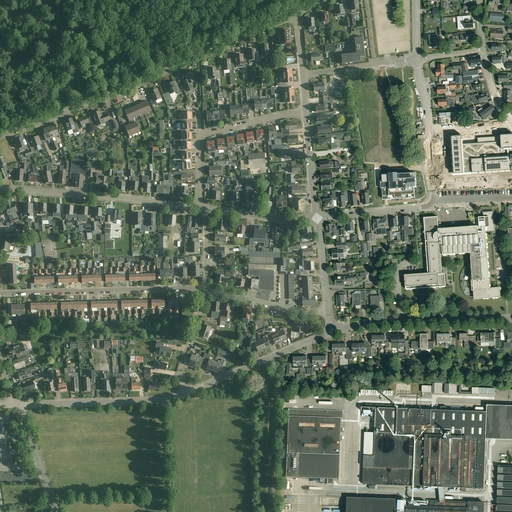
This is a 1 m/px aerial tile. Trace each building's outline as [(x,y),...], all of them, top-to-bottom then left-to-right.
[(352,0),(350,0),(350,1),(349,1),(350,11),(351,10),(352,13),(354,12),(354,14),(359,13),(357,0),(353,1),(352,0)] [(338,5),(337,5),(336,6),(335,6),(336,11),(336,12),(336,13),(337,14),(337,17),(345,15),(344,13),(344,10),(343,10),(342,5),(339,6),(338,5)] [(321,13),(322,18),(320,18),(321,22),(323,22),(324,25),(328,24),(328,22),(329,21),(328,12),(321,13)] [(457,17),(458,22),(461,22),(461,29),(474,28),(474,24),(473,24),(473,22),(473,20),(470,20),(470,16),(457,17)] [(490,38),(502,38),(503,30),(497,29),(497,30),(491,30),(490,38)] [(280,45),(291,43),(290,34),(289,34),(289,30),(286,30),(285,30),(283,30),(282,30),(278,31),(278,32),(278,33),(278,34),(279,35),(280,45)] [(430,47),(432,47),(433,47),(434,47),(435,47),(436,47),(438,46),(438,42),(439,41),(438,38),(437,34),(431,35),(432,39),(431,39),(432,42),(429,42),(430,47)] [(361,61),(360,56),(365,56),(363,36),(353,37),(354,52),(340,54),(341,64),(361,61)] [(260,45),(261,55),(269,55),(268,44),(260,45)] [(492,45),(492,48),(492,50),(496,50),(496,51),(500,51),(500,55),(505,55),(505,51),(503,51),(503,45),(501,45),(501,44),(492,44),(492,45)] [(249,60),(255,60),(255,63),(259,62),(259,56),(256,57),(255,49),(248,50),(249,60)] [(243,66),(244,66),(243,54),(235,55),(236,68),(243,67),(243,66)] [(480,56),(468,58),(469,63),(470,63),(471,67),(476,67),(475,64),(481,63),(480,56)] [(231,70),(230,59),(223,60),(223,71),(231,70)] [(461,63),(452,64),(453,70),(460,69),(460,75),(462,75),(461,63)] [(438,68),(438,70),(440,70),(440,73),(444,72),(445,75),(448,75),(452,75),(451,72),(448,73),(447,70),(444,71),(444,65),(441,65),(440,64),(439,65),(438,65),(437,65),(438,68)] [(284,70),(284,66),(276,67),(276,71),(279,70),(280,77),(282,77),(292,76),(292,69),(284,70)] [(215,88),(217,87),(218,93),(221,93),(220,81),(217,81),(217,79),(220,78),(219,72),(218,72),(216,72),(215,67),(209,68),(210,77),(212,76),(213,79),(215,79),(215,84),(215,88)] [(453,75),(452,75),(448,75),(445,75),(444,72),(440,73),(440,70),(438,70),(436,70),(436,76),(443,76),(443,79),(453,78),(453,75)] [(478,70),(463,72),(464,81),(468,80),(469,80),(475,79),(479,79),(478,70)] [(195,81),(191,72),(184,75),(186,81),(184,83),(189,95),(193,93),(191,90),(193,89),(191,83),(195,81)] [(498,76),(499,82),(508,82),(508,79),(511,78),(511,72),(507,73),(507,76),(498,76)] [(278,87),(286,86),(286,83),(293,82),(292,76),(282,77),(280,77),(279,77),(280,83),(277,83),(278,87)] [(470,85),(471,88),(472,91),(475,91),(475,90),(478,89),(482,88),(481,81),(476,83),(475,79),(469,80),(468,80),(469,86),(470,85)] [(323,81),(323,83),(318,83),(318,84),(314,84),(314,85),(313,86),(313,87),(314,87),(314,91),(320,91),(320,92),(323,92),(323,96),(327,96),(327,92),(333,92),(333,89),(335,89),(338,89),(338,81),(329,82),(329,83),(326,83),(326,80),(323,81)] [(169,87),(172,94),(176,92),(177,95),(180,93),(175,81),(168,84),(169,86),(168,86),(169,87)] [(284,90),(284,96),(294,95),(293,89),(286,89),(286,86),(278,87),(278,90),(284,90)] [(445,86),(437,87),(438,94),(446,93),(446,96),(450,96),(455,96),(455,92),(451,92),(449,92),(448,87),(445,87),(445,86)] [(161,98),(157,89),(150,92),(153,99),(150,101),(153,107),(158,105),(156,100),(161,98)] [(163,95),(167,104),(174,104),(169,92),(163,95)] [(473,102),(476,101),(477,103),(480,102),(480,103),(488,100),(485,94),(478,96),(478,97),(475,98),(475,97),(472,98),(473,102)] [(257,109),(260,109),(261,111),(260,100),(260,99),(258,99),(258,97),(254,97),(251,97),(251,101),(254,101),(255,111),(257,111),(257,109)] [(438,100),(438,106),(446,106),(447,107),(449,107),(454,107),(454,101),(449,101),(449,100),(446,100),(446,99),(438,100)] [(129,137),(140,132),(134,118),(151,111),(147,101),(125,111),(130,124),(125,127),(129,137)] [(327,107),(330,107),(329,104),(332,104),(332,101),(329,101),(329,102),(323,102),(324,104),(315,105),(316,112),(324,111),(324,110),(327,110),(327,107)] [(491,105),(483,110),(479,113),(484,120),(488,117),(495,111),(491,105)] [(192,112),(186,113),(186,109),(174,110),(174,114),(182,113),(182,120),(186,120),(192,119),(192,112)] [(100,111),(92,114),(97,126),(105,123),(104,122),(110,120),(107,113),(102,115),(100,111)] [(95,130),(92,124),(90,125),(86,116),(79,119),(81,125),(86,124),(89,132),(95,130)] [(73,134),(79,132),(77,124),(74,125),(72,119),(65,121),(68,131),(72,129),(73,134)] [(182,123),(182,130),(185,130),(192,129),(191,122),(186,123),(186,120),(182,120),(176,120),(176,124),(182,123)] [(292,130),(292,129),(297,129),(296,123),(288,124),(285,124),(285,130),(281,130),(281,134),(289,134),(288,131),(292,130)] [(499,134),(499,131),(505,130),(504,123),(489,126),(491,136),(499,134)] [(317,132),(318,133),(318,134),(326,133),(330,133),(330,125),(321,126),(321,127),(317,127),(318,130),(317,131),(317,132)] [(54,126),(49,128),(48,128),(50,133),(52,138),(59,135),(57,130),(55,131),(54,126)] [(52,138),(50,133),(48,128),(49,128),(48,127),(42,130),(46,139),(51,137),(51,138),(52,138)] [(275,127),(268,127),(269,137),(274,137),(275,140),(274,140),(274,145),(278,145),(281,145),(281,139),(282,139),(281,137),(281,134),(281,132),(276,132),(275,127)] [(185,140),(192,139),(191,133),(186,133),(185,130),(182,130),(176,130),(176,134),(181,134),(182,140),(185,140)] [(247,142),(253,142),(254,148),(257,147),(257,140),(256,138),(253,138),(253,132),(246,133),(247,140),(247,142)] [(248,149),(247,142),(247,140),(243,140),(243,134),(236,135),(237,142),(237,145),(244,144),(244,150),(248,149)] [(289,134),(281,134),(281,137),(287,137),(288,144),(297,143),(297,136),(289,136),(289,134)] [(331,137),(336,137),(336,134),(331,135),(326,135),(326,138),(318,139),(318,141),(318,142),(318,143),(319,144),(327,144),(331,143),(331,138),(331,137)] [(457,138),(451,139),(452,142),(452,147),(454,176),(511,171),(511,135),(500,137),(501,137),(461,141),(461,138),(457,138)] [(30,140),(33,147),(40,145),(42,150),(46,148),(43,140),(40,141),(38,136),(30,140)] [(234,146),(234,152),(238,152),(237,145),(237,142),(234,142),(233,137),(226,137),(227,144),(227,147),(228,147),(234,146)] [(17,145),(20,152),(28,149),(27,145),(25,146),(22,138),(16,140),(18,144),(17,145)] [(224,145),(223,139),(217,140),(217,147),(218,147),(218,149),(224,149),(224,155),(228,154),(228,147),(227,147),(227,144),(224,145)] [(179,147),(182,147),(182,150),(185,150),(192,149),(191,143),(185,143),(185,140),(182,140),(176,140),(174,140),(174,144),(179,144),(179,147)] [(214,147),(214,141),(207,142),(208,152),(214,151),(215,157),(219,157),(218,149),(218,147),(217,147),(214,147)] [(181,160),(185,160),(192,159),(191,153),(185,153),(185,150),(182,150),(170,151),(170,155),(176,155),(176,154),(179,154),(179,156),(181,156),(181,160)] [(72,158),(71,164),(71,166),(71,168),(70,168),(70,177),(73,177),(72,183),(75,183),(75,187),(82,188),(83,176),(84,169),(83,169),(84,164),(76,163),(77,159),(72,158)] [(185,163),(185,160),(181,160),(173,160),(173,164),(181,163),(181,170),(191,169),(191,163),(185,163)] [(46,165),(48,172),(43,172),(44,183),(52,182),(50,170),(53,169),(52,164),(46,165)] [(0,170),(0,176),(1,180),(8,177),(6,171),(9,170),(6,165),(2,166),(3,169),(0,170)] [(221,175),(221,167),(209,167),(209,175),(221,175)] [(117,169),(113,169),(113,177),(119,177),(119,180),(119,182),(118,182),(118,190),(124,190),(125,183),(125,180),(122,180),(122,177),(121,177),(121,174),(117,174),(117,169)] [(29,175),(29,176),(28,182),(36,182),(36,176),(34,176),(35,173),(31,172),(31,175),(29,175)] [(96,185),(100,185),(99,187),(107,188),(108,177),(102,177),(102,174),(97,173),(96,185)] [(388,175),(379,175),(380,190),(382,189),(382,200),(386,200),(390,200),(390,199),(406,198),(406,199),(410,199),(410,198),(414,198),(413,188),(415,187),(414,173),(397,174),(388,174),(388,175)] [(243,194),(243,196),(243,204),(250,204),(249,196),(253,196),(252,191),(253,191),(253,185),(252,185),(252,181),(246,182),(246,185),(246,190),(246,193),(243,194)] [(240,191),(240,186),(240,182),(234,182),(235,187),(235,191),(233,191),(233,193),(232,193),(232,198),(233,198),(233,201),(236,201),(236,202),(238,202),(238,201),(239,201),(238,191),(240,191)] [(292,194),(302,193),(301,187),(297,187),(297,184),(288,185),(288,188),(291,188),(292,194)] [(179,198),(187,198),(188,188),(181,187),(180,190),(179,190),(179,193),(180,193),(179,198)] [(212,191),(211,196),(212,196),(212,200),(219,200),(222,200),(223,200),(223,197),(222,196),(222,189),(212,188),(212,191)] [(325,208),(326,208),(326,209),(330,209),(330,208),(333,207),(332,199),(336,199),(335,190),(331,191),(332,195),(330,196),(330,200),(324,200),(325,208)] [(339,207),(341,207),(341,208),(344,207),(344,206),(345,206),(344,196),(347,196),(347,190),(344,190),(344,193),(341,193),(342,196),(338,197),(339,207)] [(282,207),(286,206),(286,207),(286,196),(285,196),(285,197),(276,197),(277,207),(282,207)] [(291,212),(293,212),(293,213),(304,211),(303,205),(304,204),(304,203),(303,202),(303,199),(293,200),(293,197),(290,198),(290,200),(291,212)] [(264,206),(264,209),(271,210),(272,203),(271,203),(272,200),(265,199),(265,202),(264,202),(263,206),(264,206)] [(8,215),(9,217),(12,216),(13,219),(10,220),(12,224),(16,222),(15,218),(14,218),(9,205),(11,204),(9,200),(5,202),(7,205),(5,206),(8,215)] [(15,218),(16,222),(19,221),(17,218),(18,218),(16,212),(18,212),(14,203),(13,203),(11,204),(9,205),(14,218),(15,218)] [(43,204),(40,204),(40,208),(38,208),(39,212),(41,212),(41,214),(47,214),(47,212),(46,212),(46,204),(45,203),(43,203),(43,204)] [(101,216),(102,212),(101,212),(101,208),(95,208),(95,216),(96,216),(96,219),(101,219),(100,222),(104,222),(104,217),(101,216)] [(114,215),(113,220),(114,220),(113,222),(116,223),(116,220),(121,220),(122,210),(114,209),(114,213),(113,213),(113,215),(114,215)] [(424,218),(428,273),(440,272),(439,252),(442,252),(443,255),(470,253),(473,291),(474,290),(475,298),(483,298),(483,299),(488,298),(488,297),(493,297),(493,298),(498,298),(498,297),(500,297),(500,287),(490,288),(486,232),(494,231),(493,211),(483,212),(483,217),(478,217),(479,222),(474,222),(474,226),(441,229),(441,225),(438,225),(437,217),(424,218)] [(134,213),(134,225),(140,225),(140,232),(145,232),(144,221),(142,221),(141,213),(134,213)] [(149,232),(149,226),(155,226),(155,214),(147,214),(147,221),(144,221),(145,232),(149,232)] [(168,222),(168,225),(168,226),(170,227),(170,225),(175,225),(176,216),(169,215),(168,218),(167,218),(166,222),(168,222)] [(377,219),(377,220),(374,220),(374,224),(373,224),(374,228),(374,231),(376,231),(376,235),(386,234),(385,219),(380,220),(380,219),(377,219)] [(217,229),(217,230),(224,231),(225,226),(228,227),(228,226),(230,226),(230,221),(228,221),(218,220),(218,225),(215,225),(215,228),(217,229)] [(245,231),(245,227),(246,228),(246,222),(238,221),(238,227),(237,234),(243,234),(243,238),(248,238),(249,231),(245,231)] [(173,232),(173,238),(177,238),(177,240),(183,240),(183,222),(179,222),(179,232),(173,232)] [(333,225),(326,225),(327,235),(331,235),(331,236),(344,235),(344,228),(338,229),(338,230),(337,230),(336,227),(333,228),(333,225)] [(249,246),(253,246),(254,242),(259,243),(264,243),(264,247),(268,247),(269,234),(265,234),(266,228),(262,227),(261,227),(260,227),(259,227),(259,226),(259,227),(255,227),(254,233),(250,233),(249,246)] [(309,227),(303,228),(304,239),(311,238),(310,228),(309,227)] [(271,239),(274,240),(274,243),(278,244),(278,243),(281,244),(282,237),(278,236),(279,228),(276,228),(272,228),(271,239)] [(159,256),(167,256),(167,236),(169,236),(169,231),(158,231),(159,256)] [(226,236),(231,237),(233,237),(233,233),(222,232),(222,236),(215,235),(215,234),(215,241),(225,242),(226,236)] [(188,244),(191,244),(191,253),(198,253),(198,242),(196,242),(196,239),(188,239),(188,240),(185,240),(185,243),(188,243),(188,244)] [(8,242),(3,241),(1,249),(9,250),(10,244),(12,245),(12,242),(8,241),(8,242)] [(346,243),(336,244),(337,248),(337,249),(338,249),(338,250),(332,250),(333,258),(343,257),(343,250),(346,250),(346,247),(346,243)] [(248,247),(239,247),(239,252),(241,252),(240,255),(248,255),(248,252),(248,247)] [(224,258),(224,248),(215,248),(215,255),(219,255),(219,258),(224,258)] [(293,275),(301,274),(308,274),(308,270),(314,270),(313,262),(310,262),(310,259),(305,259),(305,261),(302,261),(303,271),(300,271),(298,271),(298,270),(293,270),(293,275)] [(340,263),(334,264),(334,271),(345,270),(345,266),(345,263),(341,263),(340,263)] [(252,279),(250,288),(257,289),(271,291),(273,292),(274,271),(276,271),(277,265),(248,264),(248,276),(259,277),(259,280),(252,279)] [(243,287),(244,280),(242,280),(242,276),(235,274),(235,279),(236,279),(235,282),(238,282),(237,286),(243,287)] [(444,274),(405,277),(405,289),(445,286),(444,274)] [(354,276),(346,276),(346,277),(343,277),(335,277),(335,284),(341,284),(341,286),(344,286),(344,283),(344,282),(354,281),(354,276)] [(337,307),(345,306),(344,295),(346,295),(345,292),(338,293),(339,296),(336,296),(337,307)] [(352,294),(352,306),(360,306),(360,299),(366,299),(366,292),(360,292),(360,294),(352,294)] [(302,304),(302,306),(309,306),(308,296),(303,297),(302,297),(302,301),(300,301),(300,304),(302,304)] [(313,296),(308,296),(309,306),(315,305),(315,303),(317,303),(317,300),(315,300),(315,296),(313,296)] [(370,296),(371,306),(380,305),(379,296),(370,296)] [(213,302),(211,318),(219,319),(219,314),(220,303),(213,302)] [(501,311),(501,302),(492,302),(492,311),(501,311)] [(220,321),(226,322),(227,317),(231,318),(232,311),(229,311),(230,305),(224,304),(223,310),(225,310),(223,317),(221,316),(220,321)] [(252,310),(244,308),(241,318),(245,319),(245,318),(249,319),(249,321),(253,321),(254,316),(250,315),(252,310)] [(304,323),(296,322),(295,332),(302,333),(304,323)] [(207,338),(211,328),(216,329),(217,326),(209,323),(208,326),(203,325),(199,335),(207,338)] [(280,329),(281,331),(277,333),(281,342),(283,341),(284,341),(286,340),(287,339),(285,335),(287,333),(284,327),(280,329)] [(272,333),(268,335),(270,341),(273,340),(275,344),(276,344),(276,345),(279,344),(278,343),(281,342),(277,333),(273,334),(272,333)] [(468,336),(468,335),(468,333),(459,334),(459,340),(464,340),(464,348),(472,348),(472,336),(468,336)] [(494,333),(480,333),(481,342),(494,341),(494,348),(494,349),(496,349),(496,353),(496,363),(500,363),(500,339),(499,339),(494,340),(494,333)] [(411,349),(433,349),(433,341),(428,341),(428,334),(420,334),(420,341),(411,341),(411,349)] [(437,338),(437,339),(437,342),(451,342),(451,347),(455,347),(455,344),(455,340),(455,338),(451,338),(451,337),(451,334),(437,334),(437,338)] [(264,338),(260,340),(264,349),(266,348),(267,349),(269,348),(269,347),(270,347),(268,342),(270,341),(268,335),(263,337),(264,338)] [(261,350),(264,349),(260,340),(256,342),(255,340),(252,341),(251,348),(253,348),(256,347),(258,352),(259,351),(259,352),(262,351),(261,350)] [(170,358),(172,349),(164,347),(162,346),(163,343),(157,342),(155,348),(159,349),(159,351),(160,351),(159,355),(164,356),(170,358)] [(361,344),(359,344),(359,355),(362,355),(362,356),(366,356),(366,362),(369,362),(369,357),(369,348),(365,348),(365,342),(361,342),(361,344)] [(16,354),(17,357),(29,352),(28,349),(25,350),(22,343),(22,344),(8,349),(11,356),(10,356),(13,355),(14,355),(16,354)] [(31,356),(29,352),(17,357),(18,360),(13,362),(15,369),(29,363),(27,357),(31,356)] [(205,353),(203,359),(198,357),(194,366),(200,368),(203,360),(205,361),(208,354),(205,353)] [(211,355),(208,354),(205,361),(208,362),(206,368),(212,370),(215,362),(212,361),(212,360),(209,359),(211,355)] [(197,358),(195,357),(195,356),(192,355),(189,364),(194,366),(198,357),(197,357),(197,358)] [(225,360),(222,359),(221,363),(218,362),(217,363),(215,362),(212,370),(217,372),(220,366),(223,367),(225,360)] [(158,368),(165,370),(167,364),(160,362),(159,365),(157,364),(156,367),(158,368)] [(35,371),(34,367),(21,370),(22,373),(19,374),(20,379),(32,376),(31,373),(32,373),(32,372),(35,371)] [(124,374),(121,374),(121,378),(121,390),(127,390),(127,380),(129,380),(129,370),(124,370),(124,374)] [(89,376),(83,376),(83,378),(84,391),(90,391),(90,390),(92,390),(91,380),(94,379),(94,371),(89,371),(89,376)] [(103,372),(103,378),(101,378),(101,387),(103,387),(103,390),(110,390),(110,378),(106,378),(106,371),(103,372)] [(68,373),(69,382),(72,381),(73,385),(73,392),(79,391),(78,373),(71,373),(68,373)] [(140,389),(140,382),(136,383),(136,378),(131,378),(132,390),(140,389)] [(58,380),(59,384),(58,385),(59,390),(63,389),(63,391),(67,390),(66,389),(67,389),(66,383),(61,384),(60,380),(58,380)] [(33,381),(29,382),(22,385),(24,391),(35,387),(33,381)] [(363,484),(461,488),(461,491),(465,491),(465,488),(483,489),(485,439),(511,439),(511,405),(487,405),(486,412),(451,411),(431,410),(431,408),(421,407),(421,409),(376,407),(375,432),(365,432),(363,484)] [(342,411),(288,409),(286,477),(327,479),(327,484),(332,484),(333,479),(338,479),(340,418),(342,411)] [(511,511),(511,466),(498,466),(496,511),(511,511)] [(482,511),(483,503),(406,500),(407,499),(347,497),(346,511),(482,511)]
